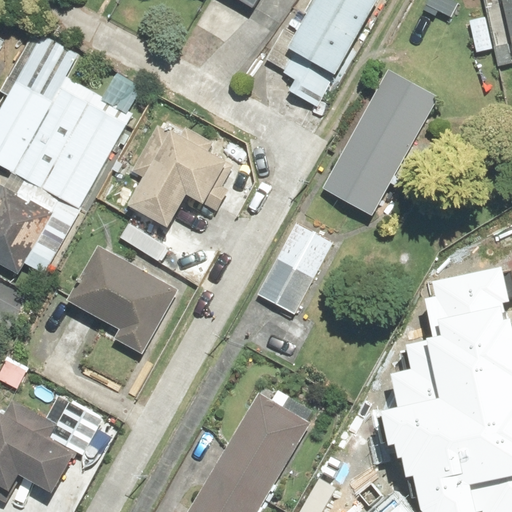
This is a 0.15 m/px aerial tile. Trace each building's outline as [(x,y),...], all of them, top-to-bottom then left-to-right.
[(206,0),(207,0),(229,0),(250,14),(258,0),(206,0)] [(379,0),(317,0),(295,41),(282,34),(266,61),(285,71),(283,75),(292,80),(285,92),(318,111),(379,0)] [(511,0),(500,0),(511,54),(511,53),(511,0)] [(438,101),(388,73),(320,193),(370,221),(438,101)] [(52,105),(16,85),(0,113),(0,167),(12,175),(52,105)] [(87,106),(61,91),(15,176),(41,190),(87,106)] [(88,107),(44,191),(81,211),(126,128),(88,107)] [(232,169),(153,127),(129,171),(143,178),(126,210),(168,233),(185,201),(208,213),(210,210),(217,214),(228,192),(221,188),(232,169)] [(0,268),(19,278),(53,215),(3,188),(0,193),(0,268)] [(333,242),(298,225),(260,300),(295,317),(333,242)] [(141,359),(178,293),(99,250),(69,303),(119,331),(113,343),(141,359)] [(427,467),(435,511),(511,511),(511,263),(430,280),(433,294),(425,298),(435,349),(397,357),(411,427),(385,432),(393,474),(427,467)] [(36,371),(11,358),(0,377),(0,379),(23,393),(36,371)] [(260,511),(311,426),(258,395),(189,511),(260,511)] [(3,420),(0,418),(0,489),(9,494),(17,478),(52,497),(75,452),(50,439),(56,427),(12,403),(3,420)] [(407,511),(399,502),(387,511),(407,511)]
